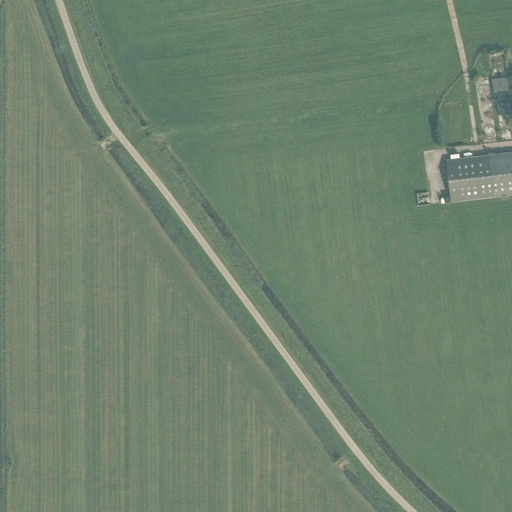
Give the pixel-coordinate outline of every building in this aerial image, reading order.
[(484,78),(474,82),(478,93),(488,89),(484,78)] [(500,79),(501,93),(510,92),(508,78),(500,79)] [(489,108),(478,110),(480,120),(491,118),(489,108)] [(481,128),(483,139),(494,137),(492,126),(481,128)] [(511,153),(488,156),(446,161),(451,203),(511,195),(511,153)]
